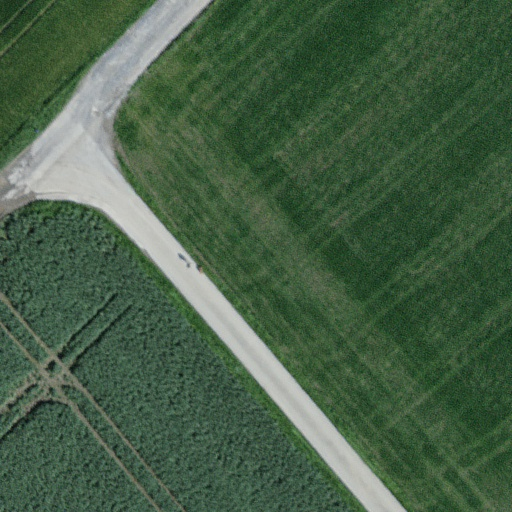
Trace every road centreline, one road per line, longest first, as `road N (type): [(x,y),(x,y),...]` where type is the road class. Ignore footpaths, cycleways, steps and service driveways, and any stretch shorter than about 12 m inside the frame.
road 1 (unclassified): [(388,511),(161,246),(107,193),(72,179)]
road 2 (unclassified): [(72,179),(104,89),(189,0)]
